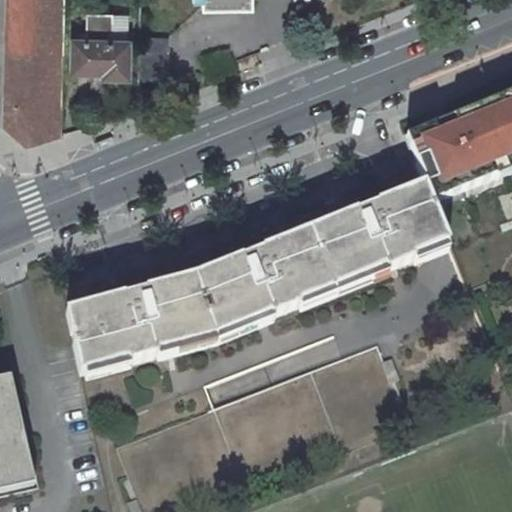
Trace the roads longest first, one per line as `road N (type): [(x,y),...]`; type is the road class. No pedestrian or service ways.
road 1 (residential): [(354,81),(417,280),(414,295),(186,385)]
road 2 (secondary): [(354,81),(0,218)]
road 3 (secondary): [(511,19),(354,81)]
